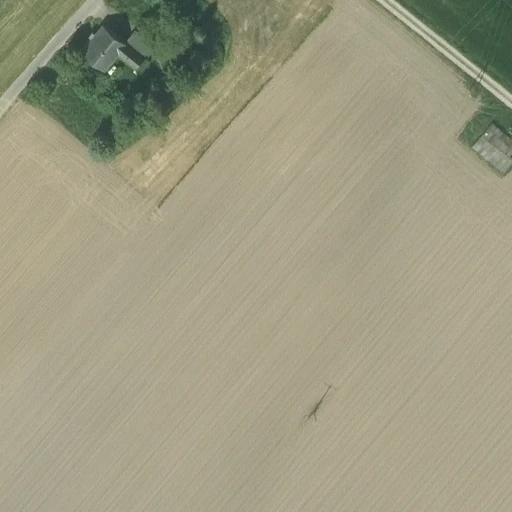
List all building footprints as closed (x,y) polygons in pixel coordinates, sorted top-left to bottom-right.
[(81,52),(104,71),(118,54),(126,44),(125,43),(103,25),(81,52)] [(126,44),(143,58),(152,47),(134,32),(125,43),(126,44)] [(118,54),(135,68),(143,58),(126,44),(118,54)] [(152,47),(143,58),(146,60),(154,51),(152,47)] [(149,62),(146,60),(143,58),(135,68),(140,73),(149,62)] [(478,149),(504,169),(511,158),(511,143),(493,129),(478,149)]
